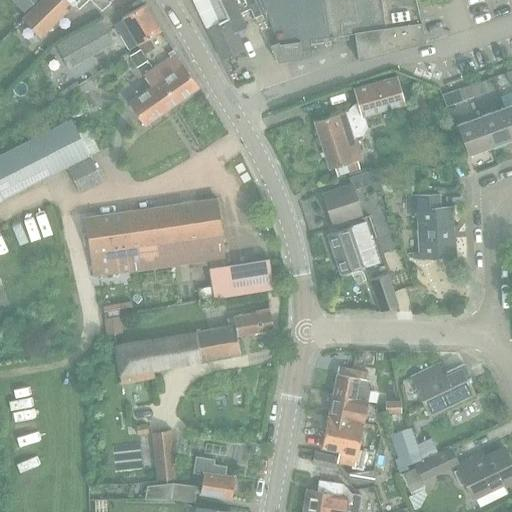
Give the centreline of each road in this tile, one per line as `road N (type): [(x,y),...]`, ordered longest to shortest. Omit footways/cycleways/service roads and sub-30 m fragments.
road 1 (secondary): [(303,327),(271,181),(167,0)]
road 2 (residential): [(303,327),(491,330)]
road 3 (secondary): [(270,511),(303,327)]
road 4 (residential): [(511,188),(492,220),(491,330)]
